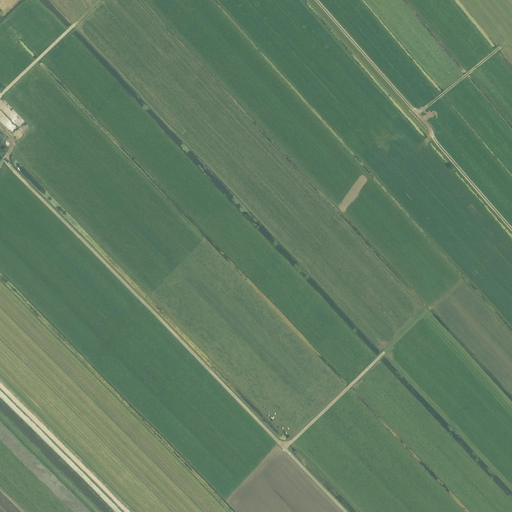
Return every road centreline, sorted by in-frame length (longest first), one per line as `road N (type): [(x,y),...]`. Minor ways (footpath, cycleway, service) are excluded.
road 1 (track): [(0,126),(12,143),(5,157),(12,170),(343,511)]
road 2 (track): [(317,0),(511,229)]
road 3 (track): [(0,95),(100,0)]
